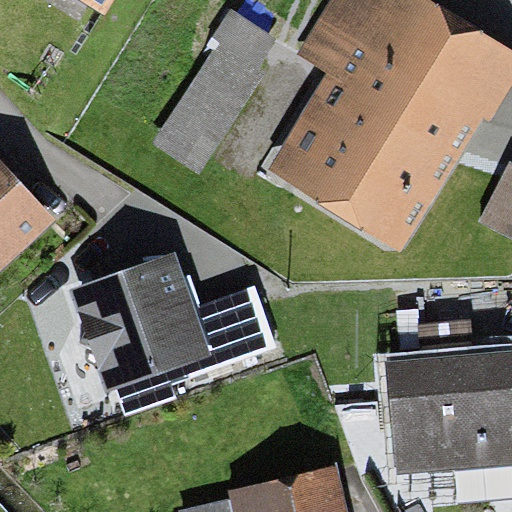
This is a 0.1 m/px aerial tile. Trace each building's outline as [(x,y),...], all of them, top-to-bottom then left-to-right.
[(110,0),(68,0),(99,18),(110,0)] [(511,78),(511,60),(408,0),(342,0),(302,68),(325,81),(262,190),(399,270),(511,78)] [(0,272),(49,227),(0,175),(0,272)] [(511,175),(483,233),(511,247),(511,175)] [(174,257),(66,293),(101,396),(209,360),(174,257)] [(511,474),(511,408),(508,359),(384,370),(395,484),(511,474)] [(349,511),(341,471),(231,496),(234,511),(349,511)]
